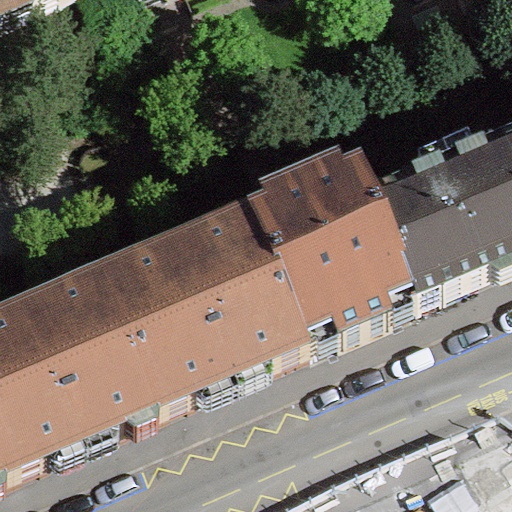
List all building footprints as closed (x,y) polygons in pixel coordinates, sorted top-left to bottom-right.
[(84,0),(0,0),(0,22),(27,11),(32,22),(84,0)] [(511,147),(371,207),(419,317),(490,287),(500,294),(511,288),(511,147)] [(371,207),(360,179),(249,227),(308,365),(336,353),(337,355),(392,332),(391,329),(419,317),(371,207)] [(101,290),(160,428),(308,365),(249,227),(101,290)] [(0,332),(0,464),(12,491),(160,428),(101,290),(0,332)] [(0,496),(12,491),(0,464),(0,496)] [(511,511),(511,499),(493,511),(511,511)]
